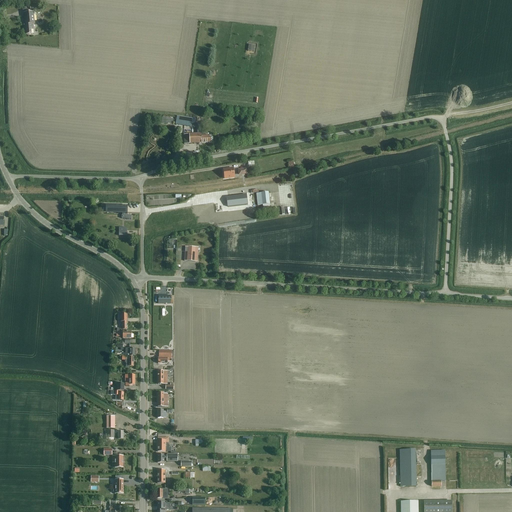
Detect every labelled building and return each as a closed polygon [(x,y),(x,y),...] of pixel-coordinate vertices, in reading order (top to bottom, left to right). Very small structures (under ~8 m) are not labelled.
[(33,12),(24,13),(24,17),(26,34),(31,34),(34,34),(34,30),(33,24),(35,24),(33,12)] [(176,125),(191,127),(191,123),(195,124),(195,120),(177,117),(176,125)] [(211,136),(206,136),(206,134),(202,134),(202,123),(197,124),(197,134),(184,135),(184,144),(188,144),(211,143),(211,136)] [(234,177),(233,169),(223,170),(224,178),(234,177)] [(268,193),(256,194),(257,206),(262,205),(263,210),(270,209),(268,193)] [(228,207),(247,205),(246,195),(226,197),(228,207)] [(127,206),(105,206),(105,207),(108,207),(108,212),(118,212),(118,214),(122,214),(122,216),(121,216),(121,219),(131,219),(131,216),(125,216),(125,214),(127,214),(127,210),(127,206)] [(119,236),(127,236),(127,228),(122,228),(122,232),(119,232),(119,236)] [(194,262),(195,253),(185,252),(184,261),(194,262)] [(171,296),(158,296),(158,304),(171,304),(171,296)] [(123,325),(123,330),(127,330),(127,322),(127,314),(121,314),(121,313),(118,313),(118,320),(121,320),(121,325),(123,325)] [(135,348),(126,348),(125,353),(122,353),(122,355),(130,356),(135,356),(135,348)] [(159,358),(158,358),(158,364),(167,364),(168,362),(172,362),(172,354),(174,354),(174,351),(168,351),(168,354),(159,353),(159,358)] [(125,360),(125,363),(126,363),(126,368),(129,368),(129,366),(134,367),(134,357),(127,357),(127,356),(122,356),(122,360),(125,360)] [(158,371),(158,384),(167,384),(167,371),(158,371)] [(135,375),(125,375),(125,382),(126,382),(126,385),(129,385),(135,385),(135,375)] [(111,391),(111,395),(116,395),(116,397),(117,397),(117,400),(123,401),(124,393),(119,393),(119,392),(111,391)] [(158,393),(158,407),(168,407),(168,400),(167,400),(167,397),(168,397),(168,394),(164,394),(164,393),(158,393)] [(163,410),(158,410),(158,418),(166,418),(166,414),(166,412),(163,412),(163,410)] [(115,429),(115,417),(107,417),(107,429),(115,429)] [(108,431),(108,434),(106,434),(106,440),(109,440),(109,441),(114,441),(114,439),(124,440),(124,432),(118,432),(118,431),(108,431)] [(158,440),(158,452),(171,452),(171,448),(170,448),(169,448),(169,437),(158,437),(158,440)] [(416,487),(415,450),(400,450),(401,487),(416,487)] [(445,451),(431,451),(431,486),(442,486),(442,481),(445,481),(445,451)] [(164,455),(157,455),(157,463),(164,463),(164,459),(167,459),(167,462),(177,462),(177,455),(167,455),(167,457),(164,457),(164,455)] [(123,468),(123,457),(115,456),(115,468),(123,468)] [(123,480),(115,480),(115,494),(123,494),(123,480)] [(162,490),(157,490),(157,498),(162,498),(162,499),(168,499),(168,490),(162,489),(162,490)] [(110,511),(108,511),(119,511),(120,511),(116,511),(116,505),(117,502),(110,501),(110,505),(110,511)] [(417,511),(418,502),(401,503),(400,511),(417,511)] [(452,511),(452,502),(423,502),(423,511),(452,511)]
